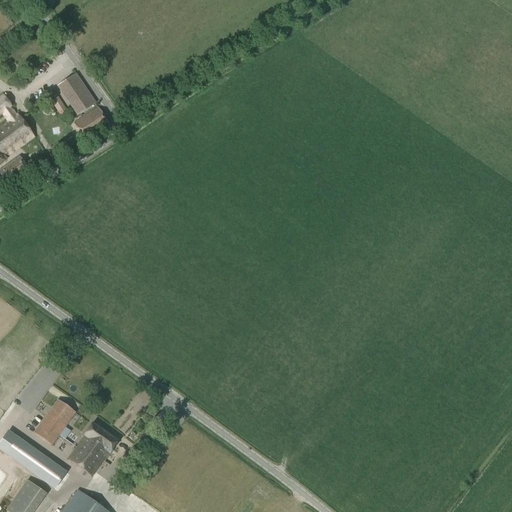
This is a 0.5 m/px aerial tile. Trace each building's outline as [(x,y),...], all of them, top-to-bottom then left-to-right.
[(76,75),(62,84),(77,107),(72,110),(76,117),(95,104),(76,75)] [(0,97),(0,115),(2,114),(10,107),(10,108),(11,107),(3,95),(0,97)] [(16,116),(10,108),(10,107),(2,114),(8,122),(0,127),(0,163),(5,160),(5,159),(34,137),(17,115),(16,116)] [(85,141),(109,125),(98,108),(74,124),(85,141)] [(64,109),(58,113),(61,117),(67,113),(64,109)] [(0,174),(8,186),(29,171),(19,157),(0,171),(0,174)] [(51,446),(74,413),(57,401),(34,434),(51,446)] [(107,457),(118,442),(92,423),(83,436),(84,436),(68,460),(91,476),(105,456),(107,457)] [(0,444),(0,453),(53,491),(65,473),(15,438),(8,433),(0,444)] [(7,511),(27,511),(42,492),(26,481),(5,511),(7,511)] [(106,511),(77,491),(61,511),(106,511)]
